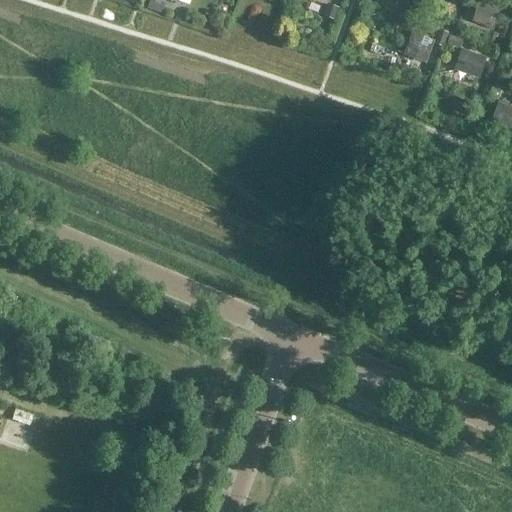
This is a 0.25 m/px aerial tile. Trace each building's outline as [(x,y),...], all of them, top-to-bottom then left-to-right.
[(153,0),(149,0),(147,9),(161,14),(165,4),(153,0)] [(493,31),(501,6),(483,0),(478,0),(471,23),(493,31)] [(326,8),(323,17),(334,21),(337,12),(326,8)] [(489,33),(485,45),(494,48),(498,36),(489,33)] [(425,65),(434,42),(411,34),(403,57),(425,65)] [(478,80),(486,59),(461,50),(453,72),(478,80)] [(511,110),(509,110),(511,105),(499,101),(491,125),(511,132),(511,110)]
